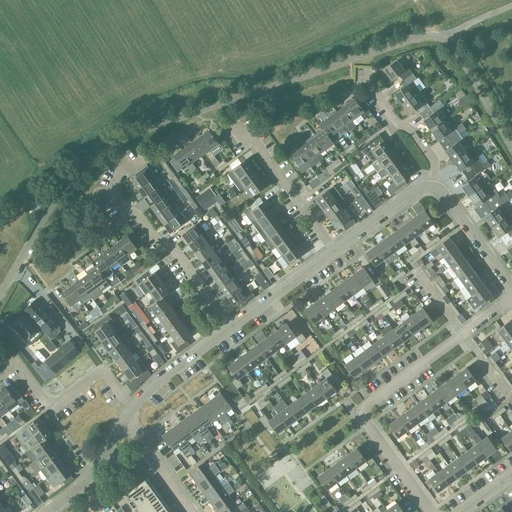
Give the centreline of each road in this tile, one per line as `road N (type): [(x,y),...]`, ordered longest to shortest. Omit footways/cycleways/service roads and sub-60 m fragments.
road 1 (unclassified): [(0,293),(65,189),(126,138),(414,38),(447,34)]
road 2 (residential): [(423,511),(357,413),(511,299)]
road 3 (residential): [(230,326),(172,248),(117,203),(116,181),(139,161)]
road 4 (residential): [(131,408),(103,374),(45,404),(1,345)]
road 5 (residential): [(335,252),(239,126)]
road 6 (residential): [(432,187),(433,159),(367,85),(366,70)]
road 7 (residential): [(131,408),(168,369),(230,326)]
road 8 (unclassified): [(447,34),(511,146)]
road 9 (residential): [(230,326),(335,252)]
road 10 (residential): [(511,288),(432,187)]
road 11 (residential): [(45,511),(82,484),(124,421)]
